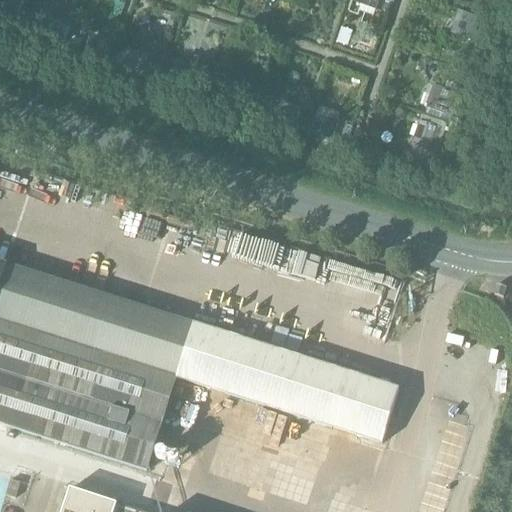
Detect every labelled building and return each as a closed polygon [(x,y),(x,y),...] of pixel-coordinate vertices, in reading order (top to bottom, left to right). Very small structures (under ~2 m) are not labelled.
[(375,8),(377,0),(355,0),(355,2),(375,8)] [(15,13),(9,10),(7,14),(0,11),(0,31),(9,34),(15,13)] [(469,39),(476,18),(459,13),(456,19),(460,21),(455,34),(469,39)] [(39,18),(32,35),(59,45),(65,28),(39,18)] [(111,45),(104,43),(103,46),(89,42),(83,58),(104,66),(111,45)] [(140,75),(147,58),(140,55),(138,59),(125,54),(120,68),(140,75)] [(150,63),(145,76),(155,79),(160,67),(150,63)] [(186,70),(181,84),(200,90),(204,76),(186,70)] [(245,88),(223,81),(219,93),(224,95),(222,98),(227,100),(228,97),(240,101),(245,88)] [(433,87),(431,94),(435,95),(430,108),(441,112),(442,109),(445,110),(451,92),(433,87)] [(279,106),(274,120),(295,127),(301,109),(294,107),(292,111),(279,106)] [(337,122),(330,119),(329,123),(315,119),(309,137),(320,141),(322,136),(331,139),(337,122)] [(438,129),(424,124),(416,146),(417,147),(416,149),(418,149),(419,147),(430,151),(438,129)] [(194,326),(168,317),(3,265),(0,274),(0,323),(177,379),(194,326)] [(502,298),(506,288),(497,285),(494,295),(502,298)] [(0,425),(147,472),(177,379),(0,323),(0,425)] [(398,391),(194,326),(177,379),(381,444),(398,391)] [(449,422),(441,447),(460,453),(468,427),(449,422)] [(20,484),(10,481),(5,496),(15,500),(20,484)] [(138,511),(70,490),(63,511),(138,511)]
